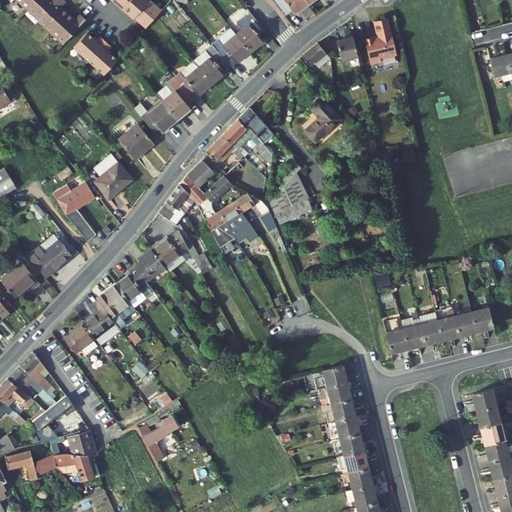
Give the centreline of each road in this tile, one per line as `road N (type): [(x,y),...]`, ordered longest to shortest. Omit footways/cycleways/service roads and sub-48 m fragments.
road 1 (residential): [(293,44),(35,330)]
road 2 (residential): [(476,511),(441,370)]
road 3 (residential): [(35,330),(112,438)]
road 4 (residential): [(281,337),(314,326),(339,332),(361,349),(374,387)]
road 5 (residential): [(374,387),(405,511)]
